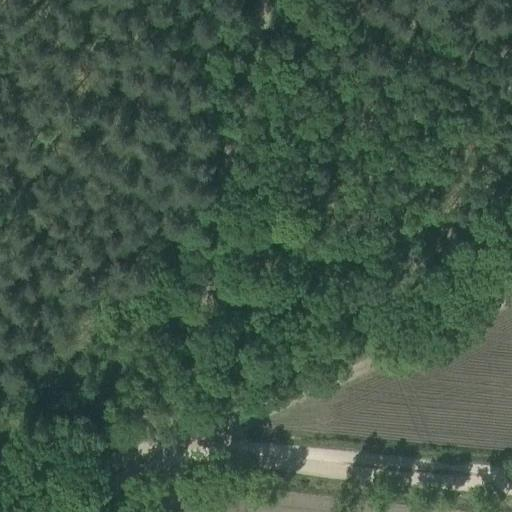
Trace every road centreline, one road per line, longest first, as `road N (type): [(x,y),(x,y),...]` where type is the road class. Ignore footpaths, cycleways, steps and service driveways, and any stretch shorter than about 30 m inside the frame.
road 1 (track): [(177,454),(274,0)]
road 2 (track): [(511,278),(177,454)]
road 3 (track): [(177,454),(511,492)]
road 4 (track): [(33,511),(126,463),(177,454)]
road 5 (track): [(126,463),(0,451)]
